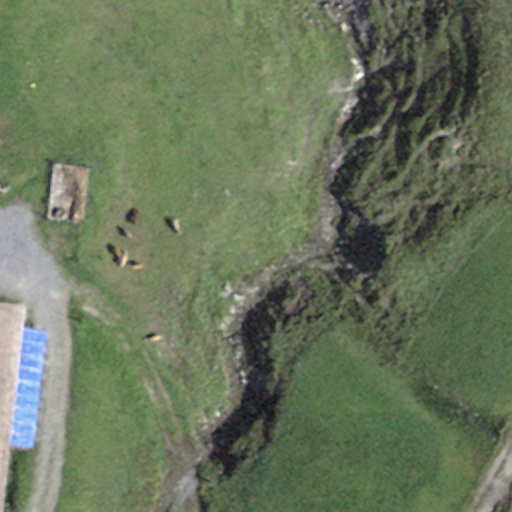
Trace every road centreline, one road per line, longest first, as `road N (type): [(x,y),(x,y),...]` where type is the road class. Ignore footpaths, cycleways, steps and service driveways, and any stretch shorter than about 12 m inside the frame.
road 1 (track): [(38,282),(82,295),(114,321),(152,375),(186,511)]
road 2 (track): [(0,236),(38,282),(58,382),(40,511)]
